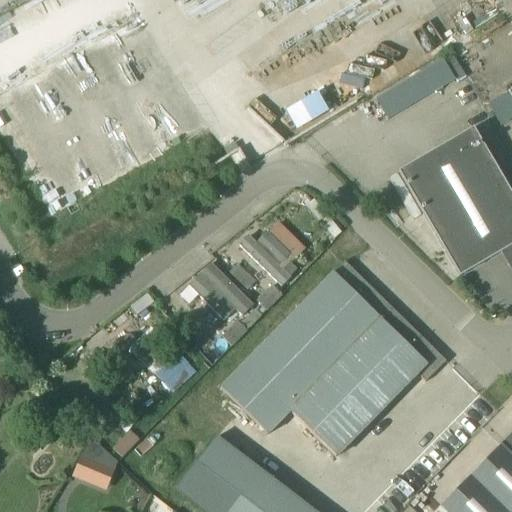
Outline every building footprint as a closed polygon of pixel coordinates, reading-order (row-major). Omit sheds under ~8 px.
[(448,80),(460,77),(453,57),(442,61),(448,80)] [(381,120),(450,81),(438,60),(369,99),(381,120)] [(289,132),(322,115),(311,93),(277,111),(289,132)] [(511,197),(472,129),(397,173),(458,278),(500,254),(511,273),(511,197)] [(247,236),(237,246),(281,288),(291,278),(290,277),(296,270),(289,264),(283,270),(278,265),(287,254),(267,235),(257,245),(247,236)] [(221,252),(213,260),(243,288),(251,280),(221,252)] [(402,389),(411,397),(445,362),(344,263),(219,389),(266,436),(289,413),(334,458),(402,389)] [(211,264),(180,296),(188,304),(196,296),(223,322),(234,311),(238,315),(250,304),(211,264)] [(266,312),(281,296),(271,287),(256,302),(266,312)] [(246,332),(237,322),(221,338),(231,347),(246,332)] [(122,347),(166,397),(190,377),(147,326),(122,347)] [(499,443),(438,505),(444,511),(511,511),(511,432),(500,444),(499,443)] [(172,493),(196,511),(305,511),(212,441),(172,493)] [(162,511),(164,510),(152,500),(147,509),(146,508),(144,511),(162,511)]
